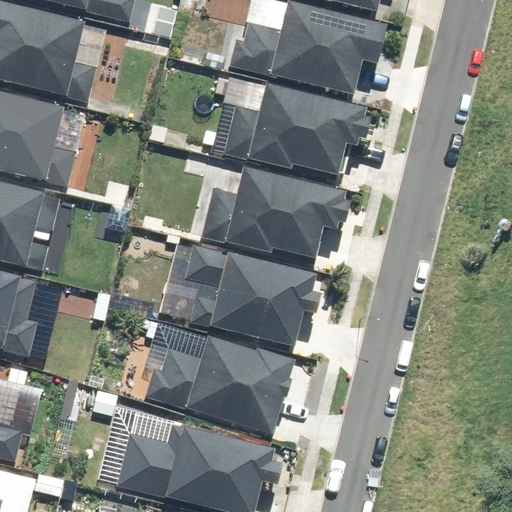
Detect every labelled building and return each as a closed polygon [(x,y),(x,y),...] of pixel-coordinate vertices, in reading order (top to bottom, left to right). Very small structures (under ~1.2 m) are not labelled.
[(0,0),(75,18),(75,15),(124,27),(130,1),(125,0),(0,0)] [(288,0),(365,18),(369,0),(288,0)] [(259,80),(258,81),(342,103),(351,68),(364,72),(374,33),(277,9),(270,35),(243,28),(238,47),(230,45),(223,71),(259,80)] [(0,90),(55,104),(57,98),(83,104),(91,73),(64,66),(73,31),(0,13),(0,90)] [(354,115),(253,91),(248,115),(229,111),(218,159),(236,163),(235,167),(280,177),(281,172),(327,183),(334,152),(345,154),(347,146),(353,147),(358,125),(352,124),(354,115)] [(0,180),(34,188),(36,184),(62,190),(70,157),(44,151),(52,116),(0,103),(0,180)] [(214,246),(213,249),(259,260),(260,255),(304,266),(311,235),(325,238),(327,230),(333,231),(338,209),(332,208),(334,200),(232,175),(226,198),(208,194),(196,241),(214,246)] [(199,331),(198,333),(282,355),(291,319),(303,322),(308,300),(301,298),(305,283),(222,261),(223,259),(188,250),(180,282),(209,289),(205,304),(191,301),(185,327),(199,331)] [(6,284),(0,282),(0,356),(24,362),(32,326),(22,324),(31,286),(6,281),(6,284)] [(194,345),(173,416),(261,442),(267,425),(269,425),(273,409),(271,408),(272,405),(274,406),(279,389),(277,388),(280,377),(276,368),(244,357),(239,358),(194,345)] [(0,464),(9,466),(17,434),(0,429),(0,464)] [(155,501),(154,504),(185,511),(244,511),(250,489),(264,493),(269,471),(261,469),(264,458),(165,433),(161,447),(124,438),(111,490),(155,501)]
